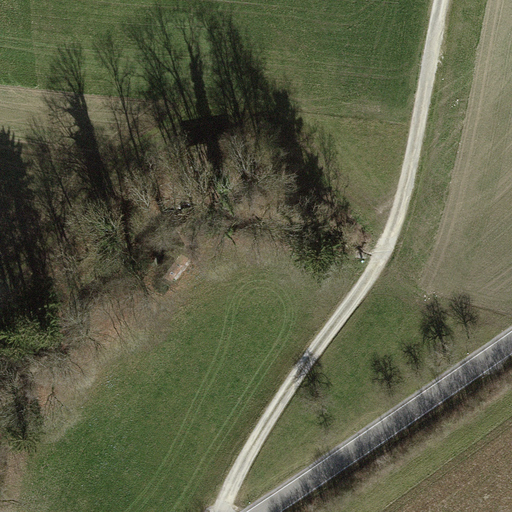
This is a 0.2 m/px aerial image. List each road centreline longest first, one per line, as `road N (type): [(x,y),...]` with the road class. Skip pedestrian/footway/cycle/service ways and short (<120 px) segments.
road 1 (track): [(0,274),(115,161),(177,129),(248,117),(286,130),(390,233)]
road 2 (track): [(224,511),(243,464),(390,233)]
road 3 (tertiary): [(256,511),(511,344)]
road 4 (track): [(390,233),(444,0)]
